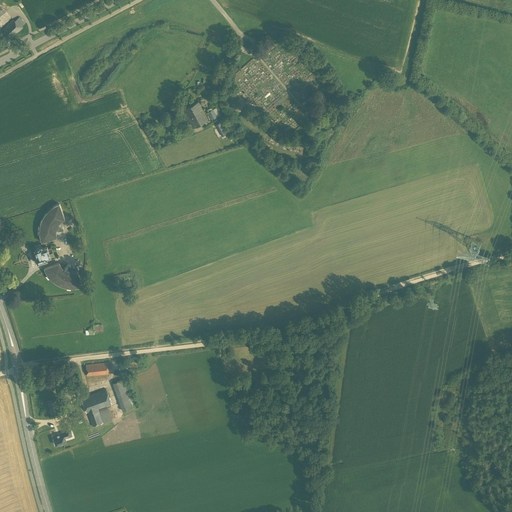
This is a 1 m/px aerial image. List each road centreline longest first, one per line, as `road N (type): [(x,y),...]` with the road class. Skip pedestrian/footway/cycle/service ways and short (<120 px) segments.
road 1 (track): [(511,256),(288,333),(6,373)]
road 2 (primary): [(50,511),(0,306)]
road 3 (unclassified): [(0,76),(142,0)]
road 4 (secondary): [(0,62),(117,0)]
